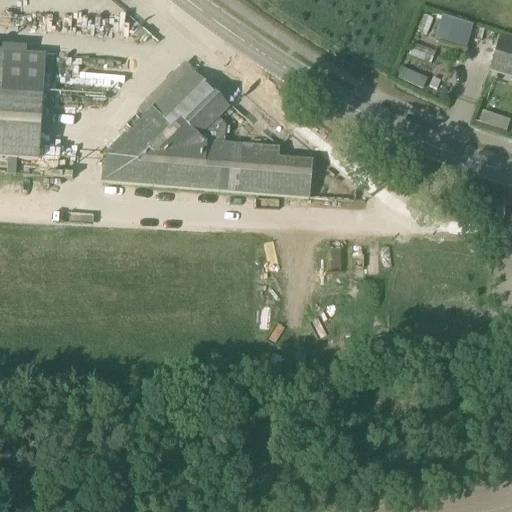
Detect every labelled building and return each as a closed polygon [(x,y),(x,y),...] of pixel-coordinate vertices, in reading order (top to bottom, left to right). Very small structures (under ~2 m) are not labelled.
[(473,26),(441,17),(434,41),(466,50),(473,26)] [(489,71),(511,78),(511,39),(500,35),(489,71)] [(44,57),(0,54),(0,159),(37,162),(44,57)] [(107,157),(103,164),(101,184),(308,201),(311,164),(278,161),(279,150),(224,146),(225,127),(218,119),(228,109),(192,72),(107,157)] [(482,112),(478,125),(506,133),(510,121),(482,112)] [(40,138),(40,163),(77,164),(78,139),(40,138)] [(420,353),(446,353),(446,328),(420,329),(420,353)] [(390,338),(372,339),(372,354),(391,353),(390,338)]
